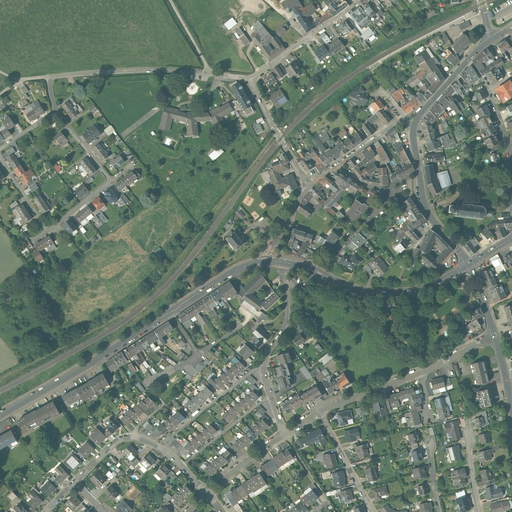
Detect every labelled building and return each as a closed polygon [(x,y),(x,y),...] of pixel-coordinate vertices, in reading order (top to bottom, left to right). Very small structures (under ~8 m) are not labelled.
[(362,0),(357,4),(359,6),(362,11),(368,6),(366,4),(370,0),(362,0)] [(319,8),(316,10),(313,6),(311,3),(303,9),(298,1),(290,6),(289,3),(286,4),(288,7),(287,8),(293,16),(295,15),(300,23),(306,19),(305,18),(313,13),(314,14),(315,14),(320,19),(325,14),(324,13),(322,11),(319,8)] [(319,8),(314,1),(311,3),(313,6),(316,10),(319,8)] [(334,6),(332,4),(328,7),(332,12),(330,13),(333,17),(335,15),(342,10),(340,8),(339,6),(336,8),(334,6)] [(361,29),(371,22),(369,19),(362,11),(359,6),(352,12),(351,10),(348,13),(361,29)] [(375,14),(368,6),(362,11),(369,19),(370,19),(372,17),(375,14)] [(325,14),(320,19),(314,23),(316,27),(317,27),(324,22),(333,17),(330,13),(332,12),(328,7),(327,8),(328,9),(324,13),(325,14)] [(374,25),(381,19),(379,17),(378,16),(375,19),(372,17),(370,19),(374,25)] [(233,17),(225,24),(229,30),(238,23),(233,17)] [(307,20),(306,19),(300,23),(306,33),(313,29),(311,25),(307,20)] [(252,26),(256,30),(253,32),(255,34),(258,38),(259,37),(261,40),(268,33),(258,21),(252,26)] [(468,21),(458,25),(461,31),(471,26),(468,21)] [(345,22),(338,28),(344,37),(347,34),(351,31),(352,31),(345,22)] [(239,39),(240,38),(245,46),(251,42),(240,26),(234,31),(239,39)] [(361,37),(352,26),(350,28),(358,38),(361,37)] [(282,27),(275,32),(279,37),(286,31),(285,30),(282,27)] [(373,33),(370,29),(361,36),(364,41),(373,33)] [(319,41),(323,46),(328,43),(331,41),(324,32),(319,36),(321,39),(319,41)] [(444,32),(438,35),(444,44),(449,40),(444,32)] [(282,45),(275,37),(274,39),(268,33),(261,40),(266,46),(268,45),(271,42),(277,49),(282,45)] [(463,34),(452,46),(454,51),(458,58),(464,51),(464,50),(471,42),(467,39),(468,38),(463,34)] [(258,38),(254,40),(261,49),(266,46),(261,40),(259,37),(258,38)] [(328,43),(323,46),(329,54),(331,57),(344,47),(337,38),(332,42),(333,44),(330,46),(328,43)] [(505,40),(497,46),(502,54),(503,57),(506,55),(505,54),(504,53),(511,49),(505,40)] [(272,52),(273,52),(268,45),(266,46),(261,49),(269,61),(275,57),(272,52)] [(277,49),(276,50),(279,54),(285,50),(282,45),(277,49)] [(329,54),(323,46),(319,49),(324,58),(329,54)] [(324,58),(319,49),(314,53),(317,58),(320,61),(324,58)] [(447,49),(441,55),(446,60),(452,54),(447,49)] [(434,56),(430,59),(425,50),(415,57),(423,70),(427,76),(427,77),(429,80),(431,79),(428,75),(431,74),(434,79),(439,86),(444,81),(435,65),(439,63),(434,56)] [(492,58),(487,50),(480,54),(484,60),(486,62),(492,58)] [(452,54),(446,60),(454,67),(459,61),(458,58),(454,51),(452,54)] [(475,58),(472,62),(476,67),(480,63),(484,60),(480,54),(475,58)] [(495,63),(494,63),(497,68),(504,65),(502,61),(501,60),(495,63)] [(300,71),(295,63),(292,65),(292,64),(288,66),(289,67),(286,69),(292,77),(294,75),(295,76),(298,74),(298,73),(300,71)] [(476,67),(479,72),(485,69),(480,63),(476,67)] [(283,76),(277,67),(272,70),(275,75),(273,77),(276,81),(283,76)] [(479,79),(471,67),(470,67),(469,67),(465,72),(469,75),(471,79),(471,80),(469,81),(471,85),(479,79)] [(485,69),(479,72),(482,77),(486,75),(492,71),(489,67),(485,69)] [(492,71),(486,75),(492,85),(503,78),(500,73),(499,74),(495,69),(492,71)] [(423,70),(416,75),(420,81),(424,79),(427,76),(423,70)] [(465,72),(464,71),(460,76),(463,79),(466,83),(466,82),(471,79),(469,75),(465,72)] [(272,75),(266,78),(267,81),(270,85),(276,81),(273,77),(272,74),(272,75)] [(416,75),(400,86),(405,92),(410,97),(413,95),(408,89),(417,83),(421,88),(424,85),(420,81),(416,75)] [(429,86),(424,79),(420,81),(424,85),(432,95),(434,93),(431,89),(430,88),(429,86)] [(434,79),(432,81),(430,82),(432,86),(430,88),(431,89),(434,93),(439,86),(434,79)] [(459,82),(458,80),(452,86),(451,85),(451,86),(455,91),(457,94),(459,93),(461,96),(463,94),(459,88),(462,86),(461,85),(459,82)] [(238,84),(236,81),(230,85),(232,88),(230,88),(237,101),(235,102),(235,101),(229,104),(232,110),(233,113),(241,108),(243,112),(244,111),(247,116),(254,112),(251,107),(252,107),(250,103),(249,101),(242,89),(243,89),(241,87),(239,84),(238,84)] [(511,96),(511,85),(509,82),(496,91),(503,102),(511,96)] [(77,83),(71,88),(75,93),(78,90),(79,92),(82,90),(77,83)] [(432,95),(424,85),(421,88),(426,94),(424,96),(427,100),(432,95)] [(405,94),(401,88),(398,86),(395,87),(394,88),(396,91),(398,91),(402,96),(405,94)] [(451,86),(442,95),(446,100),(447,100),(450,104),(453,102),(454,101),(450,97),(455,91),(451,86)] [(288,101),(280,89),(268,97),(275,107),(282,102),(283,104),(288,101)] [(361,89),(350,97),(352,100),(351,101),(356,108),(367,101),(362,94),(364,92),(361,89)] [(483,90),(475,94),(478,102),(484,99),(487,98),(483,90)] [(402,96),(398,91),(396,91),(395,92),(401,99),(403,98),(402,96)] [(391,95),(390,96),(396,103),(401,99),(395,92),(391,95)] [(422,94),(420,96),(419,95),(417,96),(418,97),(416,98),(421,105),(427,100),(424,96),(422,94)] [(416,98),(413,95),(410,97),(412,101),(409,103),(408,103),(412,110),(421,105),(416,98)] [(446,100),(442,95),(438,99),(437,102),(437,101),(437,102),(444,110),(450,104),(447,100),(446,100)] [(69,102),(63,107),(68,114),(75,109),(71,105),(75,102),(72,99),(68,102),(69,102)] [(375,103),(371,106),(376,112),(380,109),(380,110),(384,107),(379,100),(375,103)] [(370,105),(367,108),(373,116),(376,113),(376,112),(371,106),(375,103),(374,102),(370,105)] [(437,102),(429,111),(428,112),(429,112),(423,119),(424,119),(431,125),(434,122),(441,114),(446,121),(450,118),(444,110),(437,102)] [(228,103),(208,115),(207,114),(187,116),(186,115),(166,110),(167,109),(166,109),(160,129),(169,132),(173,118),(187,121),(189,136),(198,135),(196,121),(210,119),(214,126),(223,121),(220,117),(232,110),(229,104),(228,103)] [(406,105),(400,108),(405,114),(406,114),(412,110),(408,103),(408,104),(406,105)] [(462,103),(456,106),(460,112),(466,108),(462,103)] [(75,109),(68,114),(73,120),(85,112),(80,105),(75,109)] [(95,105),(90,109),(97,117),(102,114),(95,105)] [(485,106),(476,111),(480,119),(489,115),(490,114),(487,109),(485,106)] [(42,107),(35,111),(39,118),(46,113),(42,107)] [(380,110),(376,113),(380,118),(384,123),(389,120),(380,110)] [(35,111),(28,116),(32,123),(39,118),(35,111)] [(373,116),(365,121),(367,124),(369,126),(380,118),(376,113),(373,116)] [(480,119),(476,122),(481,131),(483,129),(491,125),(494,124),(489,115),(480,119)] [(11,119),(4,123),(9,129),(10,131),(17,126),(11,119)] [(431,125),(424,119),(421,123),(424,134),(426,143),(436,139),(434,132),(434,129),(432,129),(431,125)] [(446,122),(440,125),(445,135),(452,133),(446,122)] [(257,124),(253,126),(257,134),(263,131),(259,123),(257,124)] [(369,126),(367,124),(362,127),(369,137),(374,133),(369,126)] [(491,125),(483,129),(487,135),(488,134),(490,138),(494,136),(496,135),(491,125)] [(95,126),(84,135),(85,137),(88,141),(87,141),(90,144),(96,140),(102,135),(95,126)] [(9,129),(2,134),(6,141),(13,136),(10,131),(9,129)] [(344,129),(338,134),(341,138),(346,133),(344,129)] [(393,129),(385,135),(391,142),(393,140),(395,139),(393,136),(396,133),(396,132),(393,129)] [(326,150),(322,145),(330,140),(325,131),(317,137),(312,140),(323,156),(326,154),(324,151),(326,150)] [(63,133),(56,138),(61,144),(68,139),(63,133)] [(352,143),(351,144),(354,147),(362,142),(358,134),(354,136),(355,136),(355,137),(354,138),(356,140),(352,143)] [(426,143),(430,152),(440,147),(441,149),(450,148),(447,142),(444,136),(436,139),(426,143)] [(490,138),(484,141),(488,148),(492,146),(492,147),(498,144),(494,136),(490,138)] [(453,138),(447,142),(450,148),(456,145),(453,138)] [(348,139),(344,142),(343,141),(341,142),(344,146),(348,151),(354,147),(351,144),(349,141),(348,139)] [(341,142),(340,140),(332,145),(335,149),(340,158),(348,151),(344,146),(341,142)] [(100,144),(93,149),(99,156),(105,151),(100,144)] [(219,145),(208,153),(213,161),(225,152),(219,145)] [(370,147),(361,153),(365,158),(357,165),(359,168),(373,158),(370,154),(373,152),(370,147)] [(387,155),(381,147),(377,150),(382,158),(385,163),(389,161),(386,155),(387,155)] [(387,155),(386,155),(389,161),(385,163),(385,164),(388,170),(391,175),(395,173),(396,173),(395,172),(392,165),(396,163),(394,161),(396,160),(395,159),(399,157),(405,153),(402,147),(387,155)] [(14,148),(8,152),(12,157),(15,155),(18,154),(14,148)] [(313,149),(306,154),(309,159),(313,157),(316,154),(313,149)] [(326,154),(323,156),(329,164),(340,158),(335,149),(326,154)] [(105,151),(99,156),(104,162),(110,158),(105,151)] [(130,151),(126,155),(129,159),(134,156),(130,151)] [(407,166),(395,172),(396,173),(395,173),(396,175),(398,179),(414,171),(405,153),(399,157),(403,164),(405,163),(407,166)] [(301,157),(305,162),(309,159),(306,154),(304,155),(301,157)] [(319,158),(316,154),(313,157),(317,163),(317,162),(319,165),(322,163),(319,158)] [(498,154),(490,155),(492,165),(500,164),(498,154)] [(15,155),(12,157),(9,159),(16,171),(23,167),(15,155)] [(285,155),(281,157),(282,159),(280,160),(281,161),(279,162),(281,166),(287,164),(289,163),(285,155)] [(441,155),(424,157),(424,163),(435,162),(435,163),(442,162),(441,155)] [(121,156),(112,163),(116,169),(125,162),(121,156)] [(321,157),(319,158),(322,163),(325,167),(329,164),(323,156),(321,157)] [(305,162),(301,157),(297,160),(303,168),(307,165),(305,162)] [(87,158),(81,163),(86,170),(92,165),(87,158)] [(353,159),(347,163),(352,169),(357,165),(356,163),(353,159)] [(279,162),(269,166),(271,170),(281,166),(279,162)] [(309,163),(307,165),(303,168),(306,172),(311,170),(310,169),(312,167),(310,164),(309,163)] [(319,165),(316,167),(319,172),(326,168),(325,167),(322,163),(319,165)] [(271,170),(268,171),(270,177),(269,178),(272,186),(273,185),(276,191),(273,192),(275,198),(282,195),(279,190),(288,186),(291,191),(298,188),(292,174),(286,176),(287,177),(285,178),(281,180),(279,174),(289,170),(287,164),(281,166),(271,170)] [(374,164),(368,168),(371,173),(377,169),(374,164)] [(92,165),(86,170),(91,176),(97,172),(92,165)] [(445,171),(434,174),(432,165),(425,166),(427,183),(428,186),(433,196),(440,192),(441,195),(444,193),(451,190),(449,186),(450,185),(447,173),(446,174),(445,171)] [(23,167),(16,171),(21,178),(24,176),(27,173),(23,167)] [(360,172),(356,175),(359,180),(363,177),(367,175),(368,177),(371,176),(370,175),(370,174),(371,173),(368,168),(360,172)] [(387,168),(378,169),(379,176),(387,175),(387,176),(391,175),(388,170),(387,170),(387,168)] [(27,173),(24,176),(26,179),(23,181),(26,186),(28,184),(33,181),(32,179),(36,176),(32,170),(27,173)] [(93,176),(95,179),(102,174),(100,171),(93,176)] [(133,172),(122,181),(127,187),(138,178),(136,175),(135,176),(134,174),(133,172)] [(345,178),(337,172),(334,174),(335,176),(334,178),(335,179),(341,182),(342,183),(345,178)] [(387,175),(379,176),(379,181),(379,186),(388,186),(387,176),(387,175)] [(325,177),(320,182),(324,186),(326,185),(327,184),(329,186),(332,183),(325,177)] [(376,181),(371,180),(368,180),(367,180),(365,178),(363,177),(359,180),(360,180),(361,181),(370,184),(379,186),(379,181),(376,181)] [(353,182),(345,178),(342,183),(341,182),(340,185),(338,188),(344,190),(346,187),(349,189),(353,182)] [(122,181),(115,186),(120,192),(127,187),(122,181)] [(324,186),(320,182),(315,186),(320,191),(324,186)] [(360,186),(353,182),(349,189),(353,191),(356,193),(358,190),(360,186)] [(37,184),(31,188),(34,193),(40,189),(37,184)] [(84,185),(81,187),(82,187),(76,192),(81,198),(90,192),(85,185),(84,185)] [(315,186),(309,192),(313,195),(314,196),(314,197),(316,199),(315,200),(319,197),(322,194),(320,191),(315,186)] [(360,186),(358,190),(365,194),(366,192),(363,190),(364,188),(360,186)] [(332,197),(325,203),(319,197),(315,200),(319,204),(320,205),(321,207),(325,211),(333,218),(336,214),(329,208),(333,205),(335,207),(338,204),(336,202),(343,193),(339,190),(335,194),(332,197)] [(118,200),(112,191),(108,194),(109,195),(107,197),(109,200),(109,201),(111,202),(112,203),(114,202),(115,203),(118,201),(119,200),(118,200)] [(309,192),(303,198),(301,203),(305,205),(307,202),(309,203),(311,200),(310,199),(313,195),(309,192)] [(371,195),(367,201),(371,204),(376,198),(372,194),(371,195)] [(130,202),(125,195),(122,198),(126,204),(127,205),(130,202)] [(46,203),(41,196),(35,200),(40,207),(46,203)] [(106,206),(100,198),(94,203),(100,210),(106,206)] [(122,198),(118,200),(119,200),(118,201),(122,207),(126,204),(122,198)] [(410,198),(403,203),(404,204),(409,211),(415,206),(410,198)] [(364,203),(362,201),(360,203),(357,201),(353,207),(362,213),(368,207),(364,204),(364,203)] [(46,203),(40,207),(44,214),(51,210),(49,208),(51,207),(49,204),(48,205),(46,203)] [(305,205),(301,203),(297,210),(308,217),(312,211),(305,205)] [(404,204),(398,208),(399,210),(401,208),(404,212),(401,214),(403,216),(409,211),(404,204)] [(477,207),(473,206),(472,206),(468,206),(468,205),(467,205),(467,206),(463,205),(463,204),(462,204),(462,205),(458,204),(457,204),(456,204),(456,207),(455,214),(455,216),(455,217),(456,217),(456,216),(460,217),(461,217),(465,217),(465,218),(466,218),(466,217),(470,218),(471,219),(471,218),(475,218),(475,219),(476,219),(480,219),(480,220),(481,220),(481,219),(484,216),(485,217),(485,216),(489,216),(489,211),(485,211),(483,207),(482,207),(478,207),(478,206),(477,206),(477,207)] [(25,205),(18,209),(22,216),(29,212),(25,205)] [(421,215),(415,206),(409,211),(403,216),(404,219),(408,217),(410,221),(412,223),(421,215)] [(89,207),(83,212),(87,218),(94,213),(89,207)] [(353,207),(352,207),(347,213),(349,216),(346,219),(351,223),(358,216),(359,217),(362,213),(353,207)] [(250,214),(254,220),(259,216),(256,211),(250,214)] [(345,217),(338,211),(336,214),(342,220),(345,217)] [(22,216),(16,220),(19,225),(22,223),(24,226),(34,219),(29,212),(22,216)] [(83,212),(76,217),(81,223),(87,218),(83,212)] [(108,220),(103,214),(100,216),(106,223),(108,220)] [(412,223),(411,224),(415,228),(425,221),(421,215),(412,223)] [(78,229),(71,221),(65,225),(66,227),(71,232),(72,234),(78,229)] [(504,221),(496,222),(496,223),(496,228),(497,230),(497,232),(503,230),(502,228),(505,227),(504,221)] [(411,224),(408,226),(407,227),(410,229),(410,230),(405,233),(406,234),(409,238),(411,236),(410,235),(413,232),(412,231),(415,228),(411,224)] [(486,227),(480,233),(484,237),(486,239),(487,240),(493,235),(489,230),(488,231),(486,227)] [(64,230),(59,234),(62,239),(68,234),(64,230)] [(305,233),(293,230),(291,238),(296,239),(297,239),(303,241),(305,233)] [(370,236),(364,230),(359,234),(365,241),(370,236)] [(420,250),(420,251),(427,254),(428,254),(432,244),(432,245),(434,242),(433,242),(435,239),(437,234),(430,230),(423,245),(420,250)] [(503,230),(497,232),(496,232),(499,240),(506,236),(503,230)] [(233,233),(231,231),(228,233),(228,234),(226,236),(224,238),(235,251),(244,245),(234,232),(233,233)] [(403,231),(395,238),(396,240),(397,239),(399,241),(399,240),(400,242),(402,238),(406,234),(405,233),(403,231)] [(332,233),(326,240),(333,245),(339,238),(333,232),(332,233)] [(415,235),(413,232),(410,235),(411,236),(409,238),(412,241),(413,241),(415,243),(417,241),(419,240),(416,236),(417,236),(416,235),(415,235)] [(313,236),(305,233),(303,241),(304,241),(308,242),(310,243),(312,239),(313,236)] [(477,237),(473,240),(477,244),(484,237),(480,233),(477,237)] [(359,234),(354,239),(354,238),(352,240),(351,241),(352,242),(357,246),(358,248),(365,241),(359,234)] [(449,246),(437,234),(435,239),(442,245),(446,249),(449,246)] [(51,236),(44,241),(48,247),(52,252),(55,250),(54,248),(53,248),(51,246),(55,243),(54,243),(55,243),(51,236)] [(326,240),(319,236),(315,241),(329,250),(333,245),(326,240)] [(476,236),(467,240),(462,242),(464,246),(467,250),(472,246),(473,248),(477,244),(473,240),(477,237),(476,236)] [(291,238),(287,248),(291,252),(291,251),(294,248),(296,250),(299,247),(299,246),(294,243),(295,241),(296,239),(291,238)] [(44,241),(37,245),(40,250),(41,252),(48,247),(44,241)] [(308,242),(304,241),(299,248),(304,251),(307,248),(309,244),(308,243),(308,242)] [(352,242),(347,247),(352,251),(357,246),(352,242)] [(403,242),(396,248),(400,253),(407,247),(403,242)] [(446,249),(436,261),(440,264),(453,250),(449,246),(446,249)] [(472,246),(467,250),(471,256),(476,253),(473,248),(472,246)] [(299,247),(296,250),(294,248),(291,251),(299,258),(304,251),(299,248),(299,247)] [(41,252),(40,250),(35,254),(40,262),(46,259),(41,252)] [(349,259),(344,256),(342,259),(340,263),(341,263),(344,265),(344,264),(353,268),(361,262),(355,254),(349,259)] [(436,261),(428,254),(427,254),(421,261),(433,271),(440,264),(436,261)] [(502,264),(499,258),(495,261),(498,266),(494,267),(498,275),(506,271),(503,265),(502,264)] [(387,269),(380,260),(377,263),(375,260),(369,265),(373,270),(375,269),(380,276),(384,273),(384,272),(387,269)] [(367,265),(362,268),(366,273),(371,269),(367,265)] [(492,268),(481,273),(485,282),(494,278),(490,271),(493,270),(492,268)] [(260,273),(243,290),(246,293),(247,293),(249,295),(265,279),(260,273)] [(494,278),(485,282),(485,283),(486,285),(487,286),(489,292),(497,287),(494,278)] [(230,282),(219,289),(224,297),(223,297),(224,298),(225,300),(230,297),(231,298),(237,293),(236,292),(230,282)] [(497,287),(489,292),(494,303),(499,301),(506,298),(501,285),(497,287)] [(219,289),(210,295),(215,302),(221,298),(223,297),(224,297),(219,289)] [(249,295),(247,293),(246,293),(243,290),(238,294),(242,299),(259,311),(263,307),(261,305),(262,304),(249,295)] [(262,304),(261,305),(263,307),(266,311),(279,298),(275,293),(262,304)] [(210,295),(202,300),(207,307),(210,305),(211,306),(210,307),(211,309),(217,305),(215,302),(210,295)] [(202,300),(193,306),(198,313),(207,307),(202,300)] [(256,308),(244,300),(241,305),(252,313),(256,308)] [(405,303),(385,304),(392,310),(387,315),(391,318),(397,312),(399,313),(401,311),(400,308),(405,303)] [(198,313),(193,306),(185,311),(190,318),(196,314),(197,316),(196,316),(202,326),(205,323),(201,318),(198,313)] [(458,307),(452,310),(455,315),(461,312),(458,307)] [(480,308),(472,313),(474,317),(470,320),(471,323),(476,320),(480,316),(481,317),(483,315),(482,313),(480,308)] [(185,311),(178,315),(180,318),(179,318),(181,322),(182,321),(183,323),(190,318),(185,311)] [(264,314),(257,321),(260,323),(262,320),(265,322),(268,317),(264,314)] [(471,323),(465,327),(470,334),(481,327),(476,320),(471,323)] [(169,321),(155,331),(160,338),(163,343),(165,341),(162,337),(175,329),(169,321)] [(263,331),(259,327),(253,333),(258,338),(253,344),(258,349),(263,343),(264,344),(269,338),(262,332),(263,331)] [(463,327),(457,330),(462,338),(468,334),(463,327)] [(152,333),(145,337),(150,345),(152,343),(157,340),(152,333)] [(300,334),(293,341),(298,346),(301,343),(302,344),(307,340),(304,338),(303,339),(300,334)] [(145,337),(138,341),(143,349),(147,347),(150,351),(153,349),(150,345),(145,337)] [(181,339),(177,344),(182,348),(186,343),(181,339)] [(138,341),(132,346),(139,358),(140,360),(140,359),(143,358),(139,352),(143,349),(138,341)] [(156,348),(154,345),(153,345),(152,343),(150,345),(153,349),(154,351),(157,350),(157,351),(161,348),(161,347),(159,348),(158,347),(156,348)] [(245,345),(241,349),(240,348),(237,351),(246,359),(253,352),(245,345)] [(132,346),(125,350),(129,358),(133,355),(137,360),(139,358),(132,346)] [(181,350),(177,355),(184,360),(188,356),(181,350)] [(122,352),(114,357),(120,366),(128,361),(122,352)] [(288,352),(276,356),(280,367),(286,365),(292,362),(288,352)] [(330,352),(319,360),(323,365),(334,357),(330,352)] [(241,363),(233,356),(229,361),(234,366),(240,372),(241,372),(246,367),(241,363)] [(114,357),(106,363),(112,371),(120,366),(114,357)] [(483,362),(473,364),(475,373),(474,374),(476,380),(477,380),(478,385),(488,382),(483,362)] [(137,371),(132,363),(129,365),(134,373),(135,372),(136,375),(138,374),(136,371),(137,371)] [(313,370),(308,364),(304,366),(309,373),(313,370)] [(280,367),(276,368),(279,376),(278,376),(279,378),(279,379),(287,376),(290,375),(286,365),(280,367)] [(234,366),(229,370),(235,375),(236,376),(240,372),(234,366)] [(304,366),(299,370),(307,380),(312,377),(309,373),(304,366)] [(317,368),(310,373),(313,378),(320,372),(317,368)] [(229,370),(224,374),(230,380),(235,375),(229,370)] [(104,373),(90,381),(90,382),(96,392),(110,384),(104,373)] [(224,374),(223,374),(219,378),(225,384),(230,380),(224,374)] [(344,374),(334,380),(339,388),(341,390),(350,384),(344,374)] [(287,376),(279,379),(279,378),(277,379),(280,387),(279,387),(280,390),(291,386),(287,376)] [(218,378),(214,382),(211,379),(208,381),(218,391),(225,384),(219,378),(218,378)] [(333,378),(329,381),(328,381),(324,383),(327,388),(328,390),(327,390),(330,394),(333,392),(334,394),(337,392),(336,390),(339,388),(334,380),(333,378)] [(443,378),(438,379),(438,380),(431,382),(434,394),(446,391),(445,387),(443,379),(443,378)] [(90,382),(77,389),(82,398),(84,400),(96,393),(96,392),(90,382)] [(299,397),(303,404),(305,406),(322,396),(316,387),(299,397)] [(77,388),(63,396),(66,402),(68,406),(82,398),(77,389),(77,388)] [(206,388),(202,392),(207,398),(208,398),(212,394),(206,388)] [(413,389),(400,393),(401,399),(402,399),(409,397),(411,406),(417,405),(416,403),(414,396),(413,392),(413,389)] [(489,389),(478,392),(480,400),(481,400),(483,408),(494,405),(492,397),(489,389)] [(201,391),(196,396),(202,401),(203,402),(207,398),(202,392),(201,391)] [(253,392),(248,396),(254,402),(259,397),(255,394),(254,393),(253,392)] [(400,393),(390,396),(390,397),(393,408),(394,410),(398,409),(397,407),(399,406),(398,402),(402,401),(402,399),(401,399),(400,393)] [(298,394),(288,400),(293,409),(294,410),(301,405),(303,404),(299,397),(298,394)] [(196,395),(191,400),(197,406),(198,406),(202,401),(196,396),(196,395)] [(155,403),(149,396),(144,402),(149,406),(151,408),(155,403)] [(248,396),(247,396),(243,400),(248,406),(249,406),(254,402),(248,396)] [(442,398),(434,400),(437,409),(451,405),(449,397),(444,398),(442,398)] [(191,400),(190,399),(186,404),(192,410),(197,406),(191,400)] [(144,402),(142,400),(138,405),(144,411),(149,406),(144,402)] [(243,400),(242,400),(238,404),(243,410),(244,410),(248,406),(243,400)] [(288,400),(281,404),(283,408),(282,408),(284,410),(284,412),(285,414),(286,415),(289,413),(289,412),(293,409),(288,400)] [(54,401),(36,412),(43,423),(43,424),(61,414),(54,401)] [(380,401),(372,403),(376,418),(387,415),(386,412),(384,402),(380,403),(380,401)] [(238,404),(237,404),(232,408),(238,414),(239,414),(243,410),(238,404)] [(144,411),(138,405),(133,410),(138,415),(139,416),(144,411)] [(451,405),(437,409),(439,419),(444,418),(450,417),(449,412),(452,411),(451,405)] [(232,408),(227,413),(233,418),(234,418),(238,414),(232,408)] [(133,410),(131,409),(127,414),(133,420),(138,415),(133,410)] [(344,413),(337,415),(340,426),(347,425),(346,420),(352,419),(350,410),(344,412),(344,413)] [(36,411),(18,421),(25,433),(43,423),(36,412),(36,411)] [(179,411),(174,416),(180,421),(180,422),(185,417),(179,411)] [(413,412),(405,414),(408,427),(415,426),(420,424),(417,411),(413,412)] [(227,413),(227,412),(222,417),(228,422),(233,418),(227,413)] [(486,413),(477,416),(478,418),(474,419),(476,427),(484,425),(484,426),(489,424),(486,413)] [(133,420),(127,414),(122,419),(128,425),(133,420)] [(173,415),(169,420),(175,425),(175,426),(180,421),(174,416),(173,415)] [(113,420),(110,418),(105,423),(108,426),(107,426),(109,429),(113,433),(119,427),(117,424),(113,420)] [(169,420),(168,419),(164,424),(169,428),(170,430),(175,425),(169,420)] [(263,421),(257,426),(263,432),(266,428),(267,429),(269,427),(266,424),(264,422),(263,421)] [(458,421),(450,423),(451,423),(444,425),(444,427),(444,428),(445,428),(446,433),(453,432),(454,436),(452,436),(453,441),(460,439),(458,431),(456,425),(459,425),(458,421)] [(164,424),(162,423),(158,427),(159,429),(162,431),(164,433),(169,428),(164,424)] [(216,431),(210,425),(206,430),(211,435),(212,436),(216,431)] [(257,426),(252,431),(257,436),(260,433),(261,434),(263,432),(257,426)] [(107,436),(97,427),(94,430),(96,432),(91,436),(99,444),(107,436)] [(206,430),(205,429),(200,434),(206,439),(207,440),(211,435),(206,430)] [(319,429),(308,435),(311,442),(318,438),(321,444),(326,441),(319,429)] [(352,430),(345,432),(346,436),(346,437),(347,442),(355,441),(354,436),(359,435),(357,429),(353,430),(352,430)] [(12,430),(0,436),(0,437),(5,447),(17,441),(12,430)] [(252,431),(251,430),(246,436),(251,441),(254,438),(255,439),(257,436),(252,431)] [(200,433),(195,438),(201,443),(202,444),(206,439),(200,434),(200,433)] [(418,433),(408,435),(410,440),(411,445),(420,442),(418,435),(418,433)] [(487,433),(479,435),(480,439),(481,439),(482,444),(489,442),(487,433)] [(246,436),(245,435),(240,440),(245,446),(248,443),(249,443),(251,441),(246,436)] [(308,435),(298,440),(299,440),(301,445),(304,443),(306,446),(312,443),(311,442),(308,435)] [(195,438),(190,442),(196,448),(201,443),(195,438)] [(240,440),(239,440),(234,445),(240,451),(243,448),(245,446),(240,440)] [(95,449),(88,442),(84,445),(85,446),(80,451),(87,457),(95,449)] [(190,442),(185,446),(187,449),(191,452),(196,448),(190,442)] [(367,443),(356,446),(359,458),(370,455),(367,443)] [(135,448),(131,444),(125,451),(130,455),(129,457),(132,460),(136,456),(135,455),(138,452),(134,448),(135,448)] [(457,447),(448,449),(451,462),(460,460),(457,447)] [(492,449),(478,453),(479,458),(480,462),(486,461),(486,460),(491,459),(490,454),(493,453),(493,450),(492,449)] [(227,450),(221,456),(227,461),(230,458),(231,459),(233,457),(227,450)] [(420,450),(412,452),(415,462),(423,460),(420,450)] [(288,451),(283,454),(288,461),(293,458),(292,456),(288,451)] [(283,454),(282,452),(277,456),(282,464),(283,465),(288,461),(283,454)] [(149,453),(141,461),(144,464),(141,468),(145,472),(148,469),(155,462),(157,460),(149,453)] [(75,454),(70,459),(69,458),(65,462),(73,469),(78,464),(79,465),(82,462),(75,454)] [(328,454),(322,456),(324,464),(327,463),(328,469),(338,466),(334,454),(329,455),(328,454)] [(221,456),(221,455),(216,461),(221,466),(224,463),(225,464),(227,461),(221,456)] [(277,456),(272,459),(272,460),(277,468),(282,464),(277,456)] [(216,461),(215,460),(210,466),(216,471),(219,468),(219,469),(221,466),(216,461)] [(277,468),(272,460),(267,463),(273,472),(278,468),(277,468)] [(172,470),(165,463),(156,472),(163,478),(167,475),(171,471),(172,470)] [(273,472),(267,463),(262,467),(268,476),(274,472),(273,472)] [(210,466),(209,465),(207,467),(204,464),(201,467),(204,470),(210,476),(213,473),(216,471),(210,466)] [(64,470),(60,465),(56,469),(60,474),(56,478),(61,482),(61,483),(70,474),(65,469),(64,470)] [(424,467),(413,470),(415,474),(416,474),(417,479),(426,477),(425,473),(424,467)] [(373,468),(365,470),(368,482),(376,480),(373,468)] [(463,469),(453,471),(454,476),(455,476),(456,481),(455,481),(456,485),(466,483),(464,477),(466,477),(465,472),(464,473),(463,469)] [(489,469),(481,471),(482,475),(481,475),(483,481),(493,479),(492,475),(491,475),(489,469)] [(343,471),(332,474),(333,478),(334,478),(336,487),(346,485),(344,480),(343,476),(344,476),(343,471)] [(101,474),(100,475),(97,472),(92,478),(99,485),(101,482),(103,483),(107,479),(101,474)] [(259,474),(253,478),(259,488),(266,484),(262,478),(259,474)] [(259,488),(253,478),(246,482),(252,491),(253,492),(259,488)] [(51,481),(48,485),(47,484),(43,489),(49,495),(57,487),(51,481)] [(246,482),(241,486),(242,486),(247,495),(252,491),(246,482)] [(120,493),(112,484),(105,491),(114,500),(120,493)] [(186,485),(179,491),(185,497),(188,494),(189,494),(192,491),(186,485)] [(426,485),(417,487),(419,496),(428,493),(426,485)] [(242,486),(236,490),(242,499),(247,495),(242,486)] [(488,487),(485,488),(487,494),(486,495),(487,499),(492,498),(503,496),(502,493),(503,492),(502,490),(501,489),(501,488),(494,490),(493,486),(488,487)] [(385,487),(373,490),(376,501),(382,500),(381,496),(387,494),(385,487)] [(36,493),(33,490),(29,494),(33,498),(30,501),(36,508),(42,502),(41,501),(43,499),(36,493)] [(237,502),(242,499),(236,490),(231,493),(237,502)] [(350,490),(341,492),(341,493),(335,494),(336,499),(339,498),(340,503),(353,500),(350,490)] [(464,490),(455,493),(457,500),(466,497),(464,490)] [(18,495),(14,491),(9,495),(14,500),(18,495)] [(185,497),(179,491),(174,497),(177,499),(175,501),(179,504),(182,500),(185,497)] [(318,498),(313,491),(306,496),(312,503),(318,498)] [(74,495),(66,503),(73,510),(81,502),(74,495)] [(312,503),(306,496),(300,501),(301,502),(306,508),(312,503)] [(457,500),(456,500),(457,504),(459,504),(461,511),(470,509),(469,507),(470,507),(469,500),(467,501),(467,497),(466,497),(457,500)] [(237,504),(234,499),(229,502),(233,507),(237,504)] [(491,505),(490,505),(491,511),(493,511),(503,510),(503,511),(510,509),(507,501),(502,503),(502,502),(497,503),(491,505)] [(24,506),(20,502),(14,508),(18,511),(17,511),(30,511),(24,506)] [(128,511),(133,508),(127,502),(123,506),(121,508),(119,510),(120,511),(128,511)] [(306,508),(301,502),(295,507),(299,511),(303,511),(307,509),(306,508)] [(420,511),(421,511),(423,511),(422,511),(431,511),(430,507),(431,507),(430,503),(429,503),(429,502),(421,504),(419,505),(420,511)] [(83,503),(75,511),(79,511),(86,506),(83,503)]
